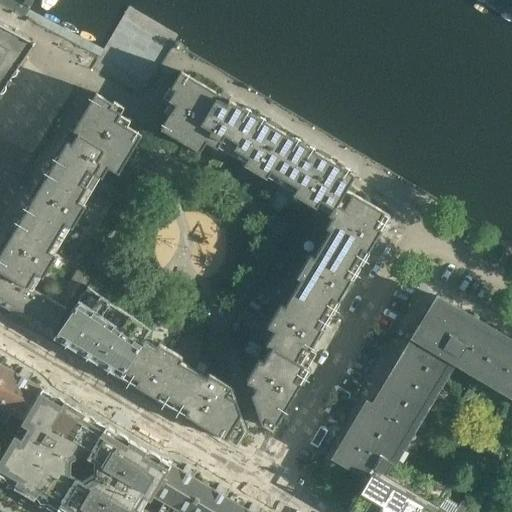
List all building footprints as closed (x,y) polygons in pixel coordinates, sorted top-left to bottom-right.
[(50,17),(60,0),(37,0),(33,8),(50,17)] [(511,0),(484,0),(511,15),(511,0)] [(0,90),(35,40),(0,21),(0,90)] [(254,115),(230,101),(229,100),(226,104),(217,99),(220,95),(181,71),(171,88),(169,86),(163,97),(170,101),(164,111),(169,114),(160,129),(199,152),(205,142),(216,148),(221,141),(234,149),(254,115)] [(118,173),(141,134),(116,119),(120,112),(110,106),(112,103),(96,93),(72,132),(77,135),(76,135),(77,135),(72,143),(71,143),(67,141),(52,167),(86,187),(94,174),(101,178),(107,167),(118,173)] [(284,178),(304,144),(254,115),(234,149),(248,157),(243,164),(266,178),(270,171),(284,178)] [(346,189),(354,174),(304,144),(284,178),(297,186),(293,194),(315,207),(320,200),(332,207),(328,215),(332,217),(348,190),(346,189)] [(85,205),(78,200),(86,187),(52,167),(23,216),(57,236),(65,223),(72,227),(85,205)] [(359,265),(389,215),(348,190),(332,217),(326,227),(330,230),(322,243),(359,265)] [(56,254),(49,250),(57,236),(23,216),(0,254),(0,268),(28,285),(35,272),(43,277),(56,254)] [(329,315),(359,265),(322,243),(314,257),(310,254),(296,277),(300,279),(292,293),(329,315)] [(427,268),(431,261),(424,257),(421,264),(427,268)] [(58,302),(28,285),(0,268),(0,304),(50,334),(81,283),(85,285),(90,278),(77,270),(58,302)] [(144,340),(151,330),(89,288),(90,287),(88,286),(87,288),(79,300),(77,302),(78,302),(56,334),(54,336),(55,336),(55,337),(120,376),(144,340)] [(300,364),(301,363),(329,315),(292,293),(284,306),(280,304),(267,326),(274,330),(265,345),(271,348),(271,347),(300,364)] [(393,461),(453,360),(511,394),(511,340),(437,296),(372,405),(367,402),(334,456),(336,457),(332,463),(343,469),(347,464),(367,476),(381,453),(393,461)] [(171,406),(193,369),(179,361),(182,357),(159,343),(157,347),(144,340),(120,376),(171,406)] [(272,430),(309,368),(301,363),(300,364),(271,347),(271,348),(263,361),(259,358),(246,380),(261,424),(272,430)] [(31,404),(41,387),(8,368),(0,381),(0,421),(5,424),(12,412),(23,419),(27,413),(29,409),(31,404)] [(246,429),(238,407),(231,386),(209,373),(206,377),(193,369),(171,406),(236,445),(246,429)] [(0,510),(3,511),(142,511),(152,495),(170,464),(171,465),(171,464),(172,465),(172,464),(41,387),(31,404),(29,409),(27,413),(23,419),(0,458),(0,510)] [(434,511),(439,504),(446,492),(393,461),(381,453),(367,476),(364,481),(362,480),(361,481),(362,481),(358,488),(358,487),(357,488),(359,489),(347,510),(350,511),(434,511)] [(181,511),(187,511),(205,484),(172,464),(172,465),(171,464),(171,465),(170,464),(152,495),(164,501),(157,511),(173,511),(176,509),(181,511)] [(232,511),(237,503),(205,484),(187,511),(232,511)] [(252,511),(237,503),(232,511),(252,511)]
